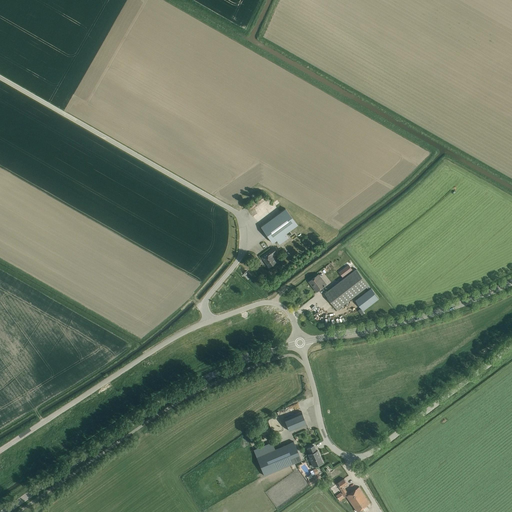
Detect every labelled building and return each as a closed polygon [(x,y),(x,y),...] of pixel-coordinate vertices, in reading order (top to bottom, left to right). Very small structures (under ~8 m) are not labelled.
[(280,244),(288,238),(285,233),(297,224),(285,208),(261,226),(273,243),(277,240),(280,244)] [(253,244),(256,250),(263,245),(259,240),(253,244)] [(270,249),(261,256),(269,267),(273,264),(275,262),(270,255),(273,253),(276,251),(273,247),(270,249)] [(341,280),(325,293),(337,309),(363,289),(368,285),(369,285),(357,269),(344,278),(341,280)] [(319,274),(309,281),(312,285),(313,284),(318,291),(325,285),(319,277),(320,276),(319,274)] [(379,299),(371,289),(355,301),(363,312),(379,299)] [(320,305),(315,312),(319,316),(325,308),(320,305)] [(301,411),(297,413),(284,419),(289,431),(306,423),(301,411)] [(293,441),(289,443),(256,457),(264,475),(301,460),(293,441)] [(313,445),(307,448),(310,456),(309,456),(313,466),(322,463),(317,450),(316,451),(313,445)] [(313,471),(306,475),(309,479),(316,475),(313,471)] [(348,483),(344,478),(337,484),(343,493),(341,494),(340,492),(336,495),(339,500),(349,494),(343,486),(348,483)] [(370,503),(358,487),(349,494),(346,495),(358,511),(370,503)]
